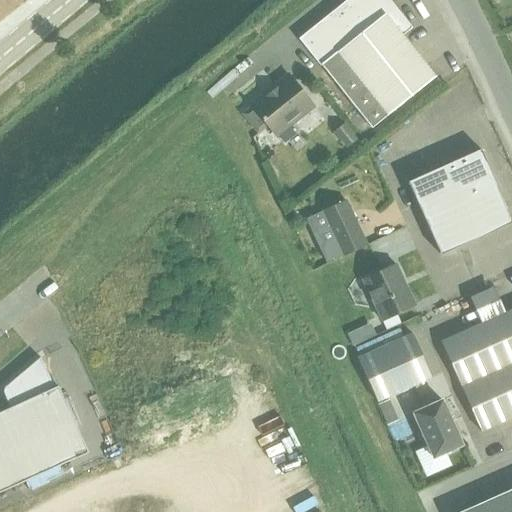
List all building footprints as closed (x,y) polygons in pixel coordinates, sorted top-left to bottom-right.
[(372,129),(436,78),(401,35),(410,28),(387,0),(350,0),(301,39),(322,65),(321,65),(372,129)] [(258,133),(267,126),(276,136),(314,106),(289,75),(251,106),(252,107),(243,114),(258,133)] [(343,125),(334,132),(346,147),(355,139),(343,125)] [(481,150),(449,164),(408,182),(409,184),(441,255),(477,239),(511,223),(511,218),(496,183),(481,150)] [(346,201),(322,212),(343,256),(367,245),(346,201)] [(374,242),(384,262),(421,244),(412,224),(374,242)] [(396,265),(363,280),(382,321),(413,306),(401,280),(403,279),(396,265)] [(481,432),(511,418),(511,309),(441,341),(481,432)] [(356,330),(348,334),(353,346),(362,342),(356,330)] [(413,334),(358,358),(377,402),(432,378),(413,334)] [(75,424),(58,387),(54,388),(47,372),(41,358),(24,372),(6,387),(6,388),(5,388),(5,389),(4,389),(4,390),(4,391),(4,392),(4,393),(4,394),(7,400),(11,408),(0,412),(0,493),(34,478),(75,459),(68,442),(62,429),(75,424)] [(433,459),(463,446),(442,400),(413,413),(433,459)] [(390,401),(378,406),(387,426),(398,421),(390,401)] [(409,418),(388,427),(393,438),(414,428),(409,418)] [(511,511),(511,489),(497,496),(461,511),(511,511)]
